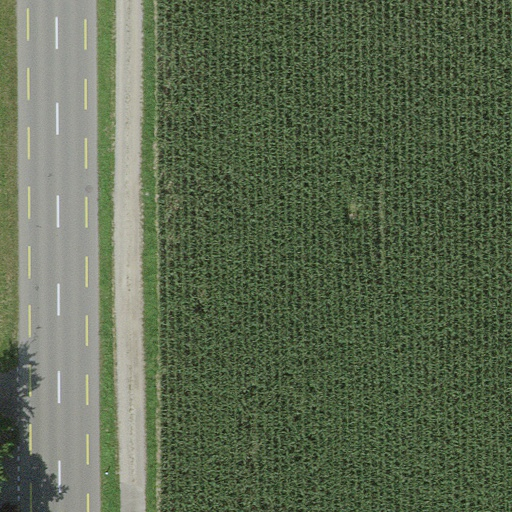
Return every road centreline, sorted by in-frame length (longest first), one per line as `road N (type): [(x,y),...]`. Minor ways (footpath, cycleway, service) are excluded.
road 1 (track): [(133,0),(139,511)]
road 2 (secondary): [(62,511),(58,0)]
